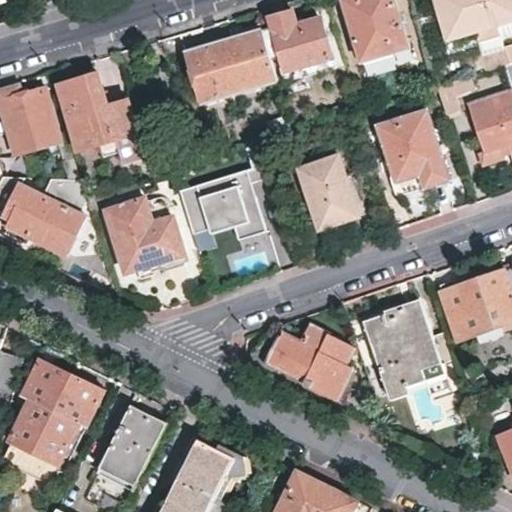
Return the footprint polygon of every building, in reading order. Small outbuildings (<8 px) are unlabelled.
[(412,46),(397,0),(345,0),(363,53),(392,44),(394,52),(412,46)] [(438,0),(450,37),(499,22),(492,0),(438,0)] [(511,0),(492,0),(499,22),(511,18),(511,0)] [(264,28),(274,58),(283,56),(287,69),(318,62),(321,71),(338,65),(324,17),(300,23),(295,9),(271,15),(274,25),(264,28)] [(503,35),(511,31),(511,18),(499,22),(503,35)] [(280,77),(274,58),(264,28),(262,22),(249,26),(249,32),(188,51),(204,100),(280,77)] [(109,105),(99,73),(61,85),(82,150),(118,139),(127,161),(146,154),(139,132),(141,132),(130,99),(109,105)] [(440,84),(448,109),(448,110),(462,106),(463,104),(459,91),(478,85),(473,73),(440,84)] [(62,140),(46,88),(23,95),(21,86),(0,93),(20,153),(62,140)] [(511,88),(471,102),(487,151),(481,154),(485,165),(508,156),(504,146),(510,144),(511,150),(511,88)] [(437,130),(431,112),(384,127),(401,183),(425,175),(429,188),(453,181),(445,154),(440,156),(432,132),(437,130)] [(278,136),(296,130),(291,114),(273,120),(278,136)] [(274,175),(263,141),(250,146),(256,166),(238,172),(242,186),(204,197),(200,183),(183,188),(195,233),(212,228),(214,234),(237,226),(242,239),(269,230),(253,181),(274,175)] [(360,211),(342,155),(300,169),(320,230),(341,223),(340,218),(360,211)] [(71,179),(83,180),(76,157),(66,160),(71,179)] [(6,175),(0,187),(0,209),(6,212),(6,215),(14,219),(7,233),(31,243),(33,238),(68,255),(87,215),(82,212),(89,197),(83,180),(71,179),(54,178),(48,190),(58,195),(55,199),(25,184),(28,176),(6,175)] [(103,193),(89,197),(92,209),(107,205),(103,193)] [(122,198),(124,203),(138,198),(137,193),(122,198)] [(149,195),(138,198),(124,203),(110,207),(128,269),(164,260),(165,264),(188,257),(176,215),(156,220),(149,195)] [(511,288),(506,271),(444,292),(461,340),(511,322),(511,288)] [(415,322),(430,317),(425,301),(410,306),(415,322)] [(410,306),(365,321),(388,387),(457,362),(458,362),(448,332),(436,336),(430,317),(415,322),(410,306)] [(264,370),(314,395),(318,388),(340,398),(355,368),(348,364),(357,347),(313,324),(304,341),(283,330),(264,370)] [(0,352),(0,391),(13,395),(25,357),(1,350),(0,352)] [(89,428),(107,391),(42,359),(24,397),(31,400),(10,443),(13,445),(5,461),(51,483),(60,466),(62,466),(61,470),(68,472),(78,451),(70,446),(81,425),(89,428)] [(457,362),(388,387),(390,393),(428,382),(434,398),(466,388),(457,362)] [(137,488),(168,425),(131,407),(102,467),(122,476),(121,480),(137,488)] [(511,428),(499,433),(511,466),(511,428)] [(212,511),(238,458),(200,439),(164,511),(212,511)] [(322,483),(296,471),(276,511),(352,511),(358,501),(353,498),(322,483)]
